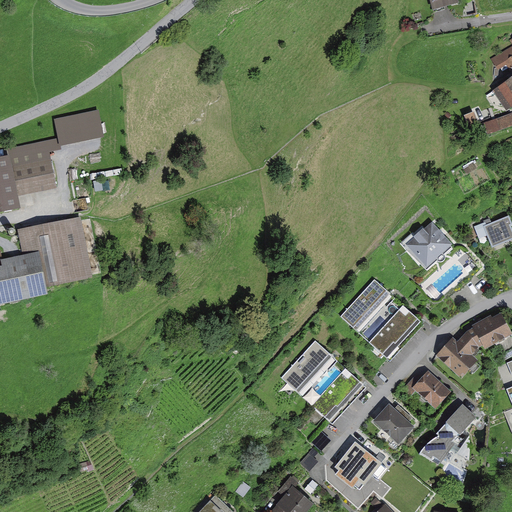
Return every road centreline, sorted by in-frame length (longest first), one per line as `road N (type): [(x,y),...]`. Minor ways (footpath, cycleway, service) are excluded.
road 1 (residential): [(316,467),(428,343),(511,296)]
road 2 (residential): [(196,0),(77,95),(0,130)]
road 3 (track): [(0,357),(104,345),(182,293)]
